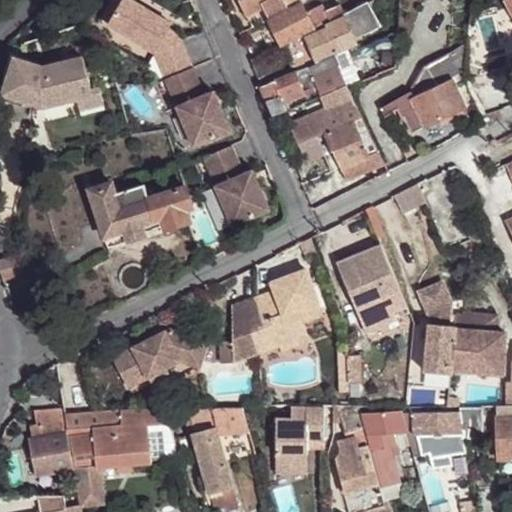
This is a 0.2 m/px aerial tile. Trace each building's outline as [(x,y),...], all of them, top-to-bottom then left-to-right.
[(135,0),(124,0),(111,23),(157,51),(171,27),(174,23),(135,0)] [(264,6),(270,18),(290,8),(286,0),(241,0),(247,14),(264,6)] [(270,18),(283,44),(315,29),(307,12),(302,2),(290,8),(270,18)] [(307,12),(315,29),(332,20),(327,10),(324,3),(307,12)] [(327,10),(332,20),(347,13),(341,3),(327,10)] [(347,13),(332,20),(334,25),(342,39),(355,33),(357,37),(376,27),(365,4),(347,13)] [(330,28),(340,53),(343,52),(361,45),(357,37),(355,33),(342,39),(334,25),(330,28)] [(156,52),(167,79),(195,67),(184,40),(171,27),(157,51),(156,52)] [(307,38),(318,62),(324,60),(336,55),(340,53),(330,28),(307,38)] [(253,59),(260,78),(286,67),(277,48),(271,50),(253,59)] [(336,55),(339,66),(347,63),(343,52),(340,53),(336,55)] [(412,88),(417,96),(454,79),(463,75),(449,54),(425,66),(412,88)] [(263,85),(275,115),(287,110),(292,108),(290,99),(321,89),(323,95),(346,86),(339,66),(336,55),(324,60),(318,62),(297,71),(263,85)] [(46,67),(16,58),(6,95),(45,106),(80,98),(95,93),(93,87),(85,57),(46,67)] [(179,106),(196,146),(232,131),(216,91),(207,95),(195,67),(167,79),(179,106)] [(417,96),(413,98),(424,122),(426,126),(467,106),(454,79),(417,96)] [(102,85),(93,87),(95,93),(80,98),(82,109),(107,103),(102,85)] [(346,86),(323,95),(328,108),(321,111),(324,117),(323,118),(330,132),(356,121),(355,120),(362,118),(362,117),(346,85),(346,86)] [(383,108),(388,117),(399,108),(398,105),(413,98),(410,93),(383,108)] [(413,98),(398,105),(399,108),(403,116),(405,115),(412,128),(424,122),(413,98)] [(324,117),(321,111),(292,123),(300,145),(319,137),(327,133),(330,132),(323,118),(324,117)] [(369,155),(356,121),(330,132),(330,133),(329,134),(348,180),(386,164),(384,160),(384,159),(380,152),(379,150),(369,155)] [(414,132),(426,126),(424,122),(412,128),(414,132)] [(234,146),(206,157),(218,186),(234,225),(271,210),(255,170),(246,174),(234,146)] [(149,197),(145,183),(116,192),(113,181),(89,188),(107,241),(129,234),(131,243),(146,238),(145,232),(142,222),(136,205),(137,202),(149,198),(149,197)] [(420,183),(397,194),(405,213),(428,203),(420,183)] [(149,197),(149,198),(137,202),(136,205),(142,222),(144,224),(164,217),(168,228),(191,221),(187,209),(193,208),(187,187),(186,185),(173,190),(171,184),(164,187),(165,192),(149,197)] [(161,230),(168,228),(164,217),(144,224),(142,222),(145,232),(160,227),(161,230)] [(110,250),(131,243),(129,234),(107,241),(110,250)] [(309,238),(301,243),(306,257),(315,253),(309,238)] [(409,306),(383,246),(339,264),(364,325),(378,319),(381,326),(398,318),(395,312),(409,306)] [(0,260),(0,266),(4,280),(37,270),(31,251),(0,260)] [(272,290),(256,296),(258,354),(281,345),(283,352),(312,340),(305,322),(322,315),(304,269),(282,279),(284,285),(272,290)] [(269,284),(272,290),(284,285),(282,279),(269,284)] [(453,368),(457,326),(457,315),(452,315),(453,303),(445,282),(422,292),(432,317),(428,371),(452,374),(453,368)] [(258,354),(256,296),(230,306),(232,340),(232,364),(258,354)] [(457,315),(457,326),(453,368),(504,374),(506,332),(497,332),(498,316),(468,314),(468,316),(457,314),(457,315)] [(378,319),(364,325),(367,332),(381,326),(378,319)] [(142,343),(111,357),(126,387),(146,377),(179,361),(198,368),(206,342),(168,330),(142,343)] [(220,365),(232,364),(232,340),(220,341),(220,365)] [(348,350),(340,350),(341,366),(349,365),(348,354),(348,350)] [(360,353),(348,354),(349,365),(350,373),(361,372),(360,353)] [(179,361),(146,377),(153,393),(197,371),(198,368),(179,361)] [(349,365),(341,366),(342,382),(350,381),(350,373),(349,365)] [(350,373),(350,381),(361,380),(361,372),(350,373)] [(342,382),(343,392),(351,391),(350,381),(342,382)] [(221,434),(251,430),(245,404),(215,405),(215,409),(218,426),(220,434),(221,434)] [(499,405),(500,458),(511,457),(511,404),(504,404),(499,405)] [(483,405),(461,405),(466,432),(467,441),(486,439),(483,405)] [(144,408),(123,409),(78,412),(78,413),(80,427),(94,426),(97,464),(98,468),(153,463),(149,425),(170,422),(166,407),(144,408)] [(188,407),(166,407),(170,422),(191,420),(188,407)] [(310,455),(310,447),(310,441),(327,440),(326,407),(294,407),(293,418),(280,418),(280,456),(310,455)] [(363,412),(362,407),(343,412),(349,431),(367,426),(363,412)] [(403,408),(363,412),(367,426),(369,434),(397,431),(409,429),(403,408)] [(195,432),(218,426),(215,409),(192,411),(195,432)] [(406,409),(408,422),(415,421),(415,409),(406,409)] [(449,432),(459,432),(460,409),(415,409),(415,421),(415,431),(418,431),(429,432),(449,432)] [(35,478),(74,470),(74,469),(64,411),(35,412),(37,426),(31,427),(32,439),(29,441),(31,451),(35,478)] [(69,428),(80,427),(78,413),(67,416),(69,428)] [(408,422),(409,429),(415,450),(418,449),(418,431),(415,431),(415,421),(408,422)] [(69,428),(76,469),(97,464),(94,426),(80,427),(69,428)] [(205,471),(229,465),(221,434),(220,434),(218,426),(195,432),(205,471)] [(369,434),(367,426),(349,431),(350,438),(340,440),(343,453),(372,445),(369,434)] [(397,431),(369,434),(372,445),(373,449),(394,446),(401,444),(397,431)] [(467,441),(466,432),(459,432),(449,432),(429,432),(418,431),(418,449),(468,450),(467,441)] [(373,449),(372,445),(343,453),(337,454),(346,492),(381,481),(373,449)] [(394,446),(373,449),(381,481),(383,486),(403,481),(394,446)] [(35,478),(31,451),(21,453),(25,479),(35,478)] [(511,457),(500,458),(500,470),(511,469),(511,457)] [(74,470),(78,494),(79,500),(103,496),(98,468),(97,464),(76,469),(74,469),(74,470)] [(210,492),(233,486),(229,465),(205,471),(210,492)] [(383,486),(381,481),(346,492),(352,511),(361,511),(387,505),(383,486)] [(215,509),(238,503),(233,486),(210,492),(215,509)] [(63,493),(37,493),(38,498),(39,511),(46,511),(66,509),(63,493)]
